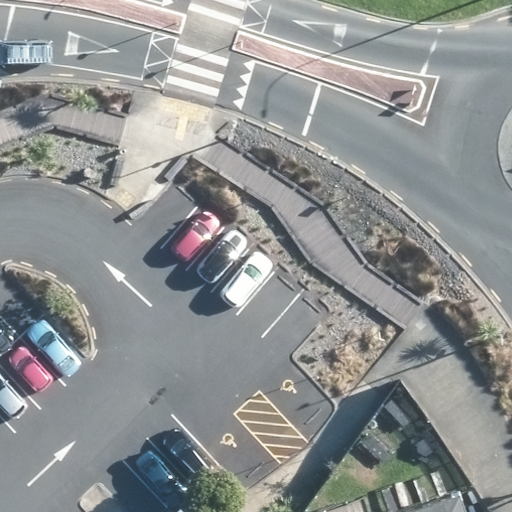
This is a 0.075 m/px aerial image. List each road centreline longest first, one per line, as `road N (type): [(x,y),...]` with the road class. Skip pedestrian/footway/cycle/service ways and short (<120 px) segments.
road 1 (secondary): [(464,173),(196,69),(0,26)]
road 2 (secondary): [(213,0),(358,44),(498,63)]
road 3 (secondary): [(464,173),(466,113),(498,63)]
